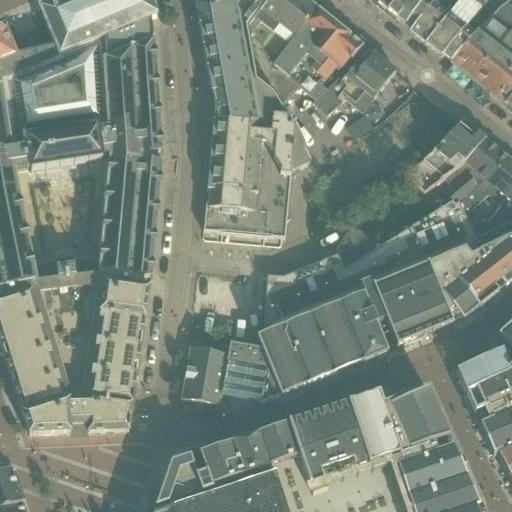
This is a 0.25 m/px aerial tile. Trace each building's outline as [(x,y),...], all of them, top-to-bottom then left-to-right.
[(248,240),(281,242),(284,242),(286,225),(290,222),(286,219),(289,180),(291,180),(299,175),(299,172),(310,166),(310,164),(304,154),(305,146),(295,130),(286,129),(286,121),(283,112),(283,111),(274,96),(257,84),(255,74),(247,31),(270,0),(203,0),(205,2),(195,6),(210,89),(214,112),(213,115),(206,194),(207,194),(206,204),(205,204),(202,235),(219,236),(219,237),(248,240)] [(270,0),(247,31),(255,74),(276,64),(277,63),(291,45),(298,37),(318,11),(303,0),(270,0)] [(381,0),(377,6),(403,27),(425,1),(432,1),(432,0),(381,0)] [(450,64),(474,38),(465,30),(489,0),(432,0),(432,1),(425,1),(403,27),(404,27),(405,26),(412,31),(410,33),(443,58),(450,63),(450,64)] [(450,64),(505,108),(511,99),(511,0),(500,10),(474,38),(450,64)] [(274,96),(283,111),(298,90),(315,104),(343,77),(345,79),(355,66),(368,53),(318,11),(298,37),(291,45),(277,63),(276,64),(255,74),(257,84),(274,96)] [(109,444),(127,443),(154,263),(162,166),(156,165),(156,157),(162,156),(155,48),(104,70),(74,73),(4,106),(1,97),(0,96),(0,348),(31,447),(52,446),(109,444)] [(315,104),(312,106),(325,120),(330,114),(345,101),(362,115),(372,102),(373,102),(382,90),(395,74),(368,53),(355,66),(345,79),(343,77),(315,104)] [(408,182),(424,195),(445,180),(444,180),(463,167),(467,163),(474,154),(484,142),(485,141),(462,122),(459,125),(442,145),(441,147),(437,151),(422,164),(409,174),(408,182)] [(463,167),(444,180),(445,180),(461,201),(483,183),(510,164),(486,144),(484,142),(474,154),(467,163),(463,167)] [(457,206),(467,225),(476,221),(471,212),(488,198),(500,208),(511,193),(511,165),(510,164),(483,183),(461,201),(462,202),(457,206)] [(280,400),(333,379),(333,378),(342,375),(360,368),(387,357),(363,298),(372,294),(396,351),(452,329),(451,327),(460,323),(462,325),(498,297),(497,295),(504,289),(505,291),(511,285),(511,225),(476,243),(467,225),(457,206),(454,209),(451,205),(374,254),(344,272),(337,258),(283,281),(266,279),(262,339),(256,341),(260,351),(280,400)] [(337,258),(344,272),(374,254),(365,238),(364,236),(350,229),(347,233),(335,254),(337,258)] [(491,460),(496,460),(511,491),(511,325),(497,339),(511,355),(511,370),(507,375),(499,357),(454,376),(464,398),(465,398),(479,430),(478,430),(491,460)] [(229,346),(227,358),(190,352),(181,403),(218,409),(222,388),(261,395),(259,407),(280,400),(260,351),(229,346)] [(477,511),(475,501),(422,383),(170,466),(158,502),(114,476),(109,444),(52,446),(53,480),(102,511),(477,511)] [(0,511),(23,511),(10,472),(0,475),(0,511)]
